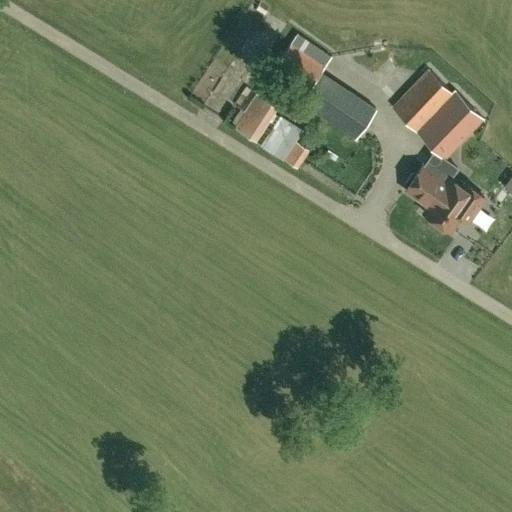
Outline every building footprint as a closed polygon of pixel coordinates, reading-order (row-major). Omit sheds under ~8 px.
[(354,137),(374,107),(320,70),(330,55),(296,32),(275,63),(309,85),(299,100),(354,137)] [(393,61),(377,76),(386,87),(403,72),(393,61)] [(443,157),(483,117),(454,88),(451,91),(428,68),(391,106),(442,157),(443,157)] [(255,141),(278,108),(256,93),(233,126),(255,141)] [(283,160),(284,159),(297,168),(309,149),(295,141),(303,129),(280,114),(268,133),(268,132),(260,144),(283,160)] [(442,157),(432,171),(422,164),(415,174),(412,171),(404,183),(407,185),(405,188),(428,204),(423,211),(449,230),(459,215),(467,220),(484,197),(464,183),(462,187),(449,178),(457,167),(443,157),(442,157)]
